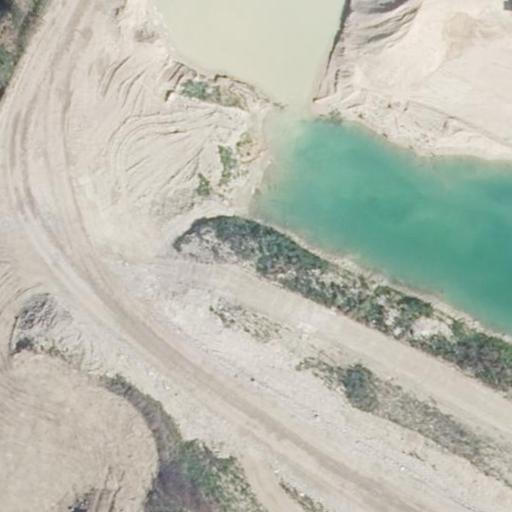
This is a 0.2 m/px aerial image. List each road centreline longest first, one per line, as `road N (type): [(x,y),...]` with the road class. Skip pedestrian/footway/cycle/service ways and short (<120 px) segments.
road 1 (primary): [(215,511),(0,359)]
road 2 (primary): [(0,413),(139,511)]
